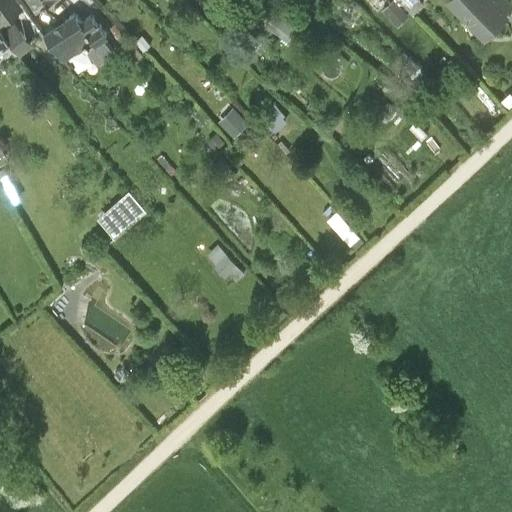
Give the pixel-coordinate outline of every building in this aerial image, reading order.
[(0,0),(0,29),(9,40),(16,48),(17,49),(42,29),(21,0),(0,0)] [(272,20),(282,6),(273,0),(270,0),(261,13),(272,20)] [(411,12),(400,0),(389,0),(383,6),(398,23),(411,12)] [(400,0),(411,12),(424,0),(400,0)] [(504,6),(510,0),(458,0),(486,29),(507,9),(504,6)] [(360,13),(355,4),(346,9),(352,18),(360,13)] [(303,19),(282,6),(272,20),(269,25),(290,39),(303,19)] [(76,12),(46,34),(64,59),(84,45),(86,48),(87,47),(97,61),(113,50),(104,37),(108,34),(99,22),(98,22),(92,13),(82,20),(76,12)] [(0,46),(9,40),(0,29),(0,46)] [(142,34),(136,40),(144,50),(151,45),(142,34)] [(144,50),(135,39),(124,47),(134,59),(144,50)] [(9,40),(0,46),(0,54),(2,58),(16,48),(9,40)] [(511,92),(510,90),(501,98),(509,106),(511,103),(511,92)] [(288,116),(275,102),(262,114),(275,128),(288,116)] [(246,120),(232,107),(220,120),(234,133),(246,120)] [(233,170),(222,156),(215,162),(226,176),(233,170)] [(8,168),(0,172),(0,174),(15,201),(24,197),(8,168)] [(123,190),(100,211),(119,232),(142,211),(123,190)] [(364,238),(345,218),(337,225),(355,246),(364,238)] [(243,270),(219,243),(208,253),(232,280),(243,270)]
